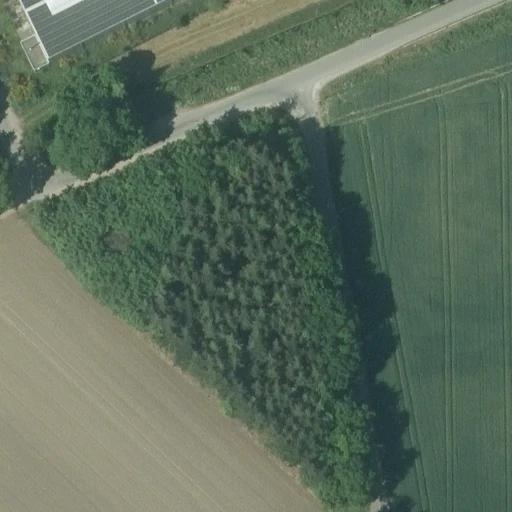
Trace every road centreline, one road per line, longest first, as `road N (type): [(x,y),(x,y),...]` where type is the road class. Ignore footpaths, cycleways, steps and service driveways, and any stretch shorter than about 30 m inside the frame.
road 1 (unclassified): [(404,511),(301,82)]
road 2 (unclassified): [(35,189),(301,82)]
road 3 (unclassified): [(301,82),(487,0)]
